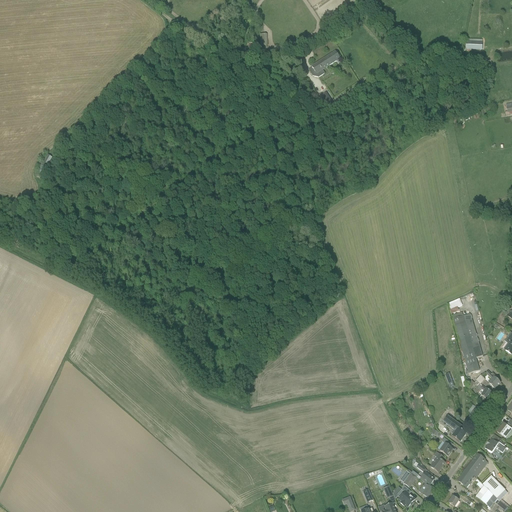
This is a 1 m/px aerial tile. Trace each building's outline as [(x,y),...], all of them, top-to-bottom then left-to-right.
[(466,41),(465,50),(482,50),(482,42),(466,41)] [(335,52),(312,68),(316,74),(322,71),(340,59),(335,52)] [(361,91),(358,86),(333,103),(326,93),(320,97),(329,111),(361,91)] [(46,154),(36,171),(44,175),(53,158),(46,154)] [(452,314),(464,309),(460,299),(447,304),(452,314)] [(479,371),(476,358),(483,356),(480,347),(470,315),(463,317),(462,314),(462,313),(452,316),(453,320),(468,371),(466,372),(467,375),(470,374),(479,371)] [(511,344),(511,343),(511,339),(508,337),(504,342),(507,344),(503,349),(511,356),(511,355),(511,344)] [(496,377),(493,373),(491,375),(488,372),(486,374),(492,380),(488,383),(494,389),(500,383),(495,378),(496,377)] [(470,392),(476,385),(471,381),(466,387),(470,392)] [(484,391),(481,396),(487,400),(492,393),(482,386),(481,389),(484,391)] [(482,413),(476,408),(466,421),(473,425),(482,413)] [(455,431),(451,437),(460,443),(466,435),(460,430),(462,427),(447,417),(443,422),(455,431)] [(503,424),(497,432),(501,435),(505,439),(511,432),(511,427),(508,424),(506,426),(503,424)] [(447,457),(451,453),(453,450),(450,448),(453,445),(443,439),(441,442),(444,444),(439,451),(447,457)] [(496,447),(499,449),(498,451),(502,454),(506,448),(504,447),(506,444),(504,442),(500,439),(498,442),(495,440),(494,441),(491,439),(489,442),(488,441),(488,443),(489,443),(485,449),(488,452),(491,453),(492,454),(496,447)] [(430,468),(431,469),(438,473),(445,464),(441,461),(444,458),(436,453),(434,456),(436,458),(430,468)] [(465,470),(473,476),(481,466),(484,468),(487,464),(485,461),(477,455),(465,470)] [(418,465),(416,468),(423,473),(423,472),(425,473),(426,471),(418,465)] [(457,481),(466,488),(470,482),(469,481),(473,476),(465,470),(457,481)] [(401,479),(405,482),(410,475),(406,472),(401,479)] [(425,473),(420,480),(425,484),(426,482),(430,485),(434,480),(425,473)] [(409,488),(416,479),(410,475),(403,484),(409,488)] [(491,477),(482,485),(483,487),(496,499),(496,500),(505,491),(491,477)] [(425,484),(423,487),(422,486),(418,492),(427,498),(433,490),(425,484)] [(387,499),(393,497),(389,487),(383,489),(387,499)] [(412,503),(415,500),(409,495),(411,493),(404,487),(401,491),(402,491),(397,497),(400,499),(399,500),(401,502),(400,504),(404,507),(405,505),(408,508),(410,505),(411,506),(413,503),(412,503)] [(481,490),(475,498),(489,508),(494,502),(496,500),(496,499),(483,487),(481,490)] [(363,493),(367,503),(373,500),(368,490),(363,493)] [(461,496),(459,499),(469,506),(471,503),(467,500),(464,498),(461,496)] [(347,505),(349,511),(351,511),(355,511),(350,497),(341,500),(344,506),(347,505)] [(448,503),(454,508),(459,501),(453,497),(448,503)] [(506,508),(496,500),(494,502),(504,510),(506,508)]
